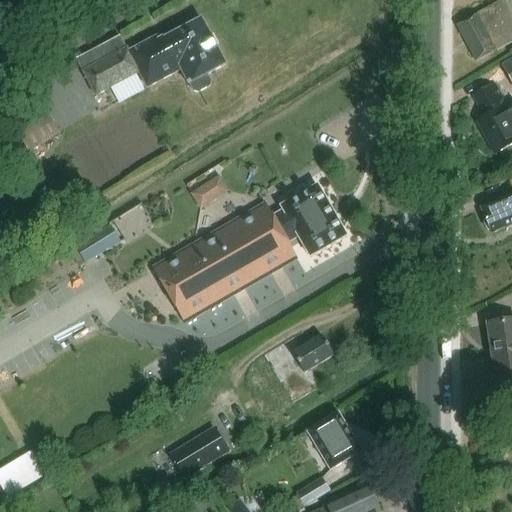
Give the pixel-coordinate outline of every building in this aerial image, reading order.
[(511,43),(511,18),(503,2),(457,27),(476,63),(511,43)] [(0,34),(12,29),(3,11),(0,12),(0,34)] [(165,41),(164,39),(159,42),(157,39),(129,54),(121,38),(77,61),(96,97),(139,74),(147,89),(181,71),(189,86),(190,86),(194,93),(198,94),(209,88),(211,84),(207,77),(225,67),(201,21),(165,41)] [(511,61),(502,67),(511,85),(511,61)] [(511,147),(511,132),(500,111),(506,108),(494,86),(473,97),(486,119),(477,124),(495,157),(511,147)] [(0,170),(61,134),(44,106),(0,131),(0,170)] [(0,195),(17,187),(11,176),(0,181),(0,195)] [(189,194),(199,211),(228,193),(218,177),(189,194)] [(265,205),(153,269),(185,325),(297,261),(288,244),(299,238),(310,259),(347,238),(318,188),(281,209),(284,213),(273,219),(265,205)] [(511,226),(511,196),(481,210),(492,235),(511,226)] [(86,265),(121,244),(112,230),(78,251),(86,265)] [(511,322),(486,327),(490,354),(499,408),(509,406),(511,422),(511,322)] [(293,356),(305,375),(334,357),(322,338),(293,356)] [(308,433),(330,472),(361,453),(338,415),(308,433)] [(216,431),(171,458),(184,479),(228,452),(216,431)] [(0,484),(9,499),(46,476),(32,454),(0,473),(0,484)] [(303,508),(329,492),(320,478),(294,494),(297,498),(303,508)] [(380,511),(368,485),(325,505),(328,511),(380,511)] [(205,511),(198,498),(173,511),(205,511)] [(297,498),(290,502),(296,511),(303,508),(297,498)] [(246,511),(248,511),(241,501),(228,510),(228,511),(246,511)]
